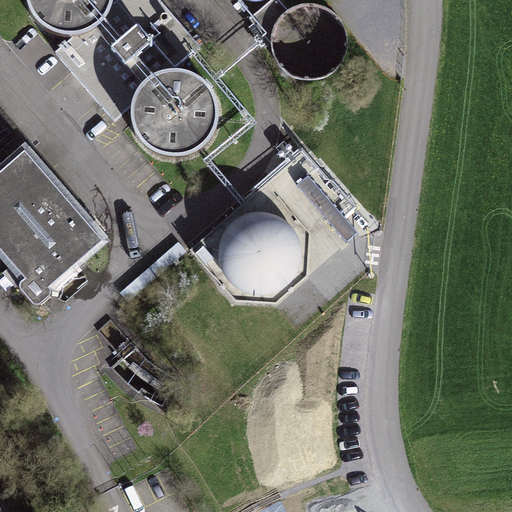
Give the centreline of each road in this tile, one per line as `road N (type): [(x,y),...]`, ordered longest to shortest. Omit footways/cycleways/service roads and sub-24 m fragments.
road 1 (unclassified): [(413,511),(392,473),(378,412),(428,33),(425,0)]
road 2 (unknown): [(0,311),(54,356),(123,285),(141,253),(137,233),(0,58)]
